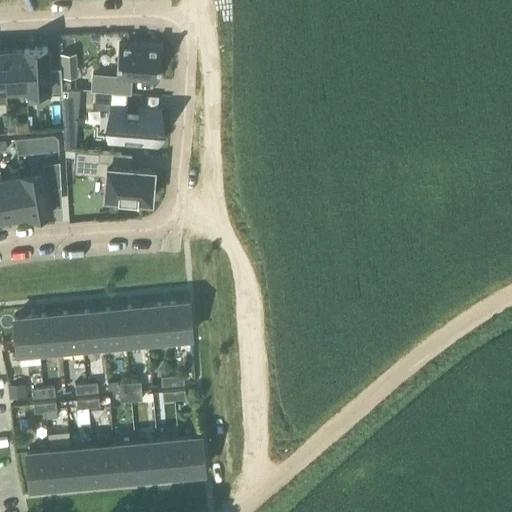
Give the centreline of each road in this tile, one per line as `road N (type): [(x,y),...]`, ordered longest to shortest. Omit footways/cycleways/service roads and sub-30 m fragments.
road 1 (residential): [(0,22),(156,16),(187,37),(168,226),(0,245)]
road 2 (track): [(247,511),(436,343),(511,294)]
road 3 (unknown): [(175,213),(203,211),(231,240),(243,269),(261,499)]
